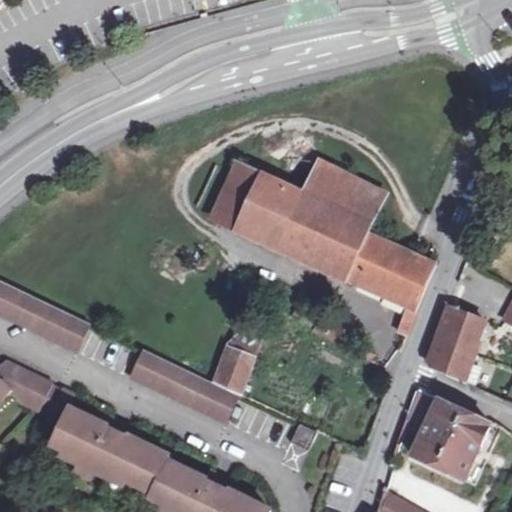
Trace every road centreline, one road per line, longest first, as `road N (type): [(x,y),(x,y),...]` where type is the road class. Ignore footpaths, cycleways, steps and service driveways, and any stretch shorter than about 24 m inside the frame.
road 1 (track): [(457,245),(408,217),(376,154),(351,136),(298,126),(240,136),(193,162),(182,195),(199,224),(221,239)]
road 2 (secondary): [(83,128),(483,15)]
road 3 (secondary): [(458,0),(214,54),(83,128)]
road 4 (residential): [(295,511),(276,469),(0,332)]
road 5 (residential): [(510,88),(500,144),(409,369)]
road 6 (residential): [(409,369),(356,511)]
